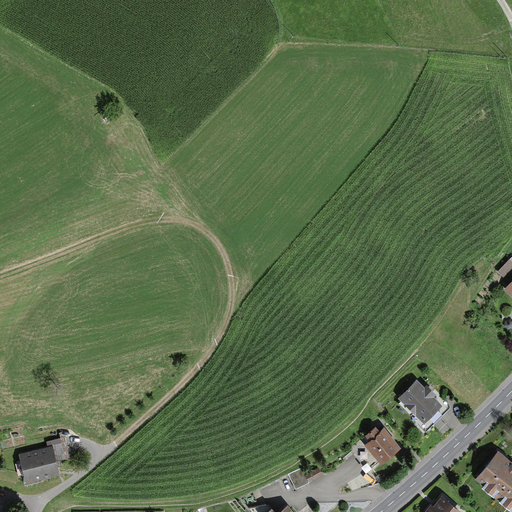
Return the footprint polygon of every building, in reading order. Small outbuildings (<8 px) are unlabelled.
[(442,403),(417,377),(398,395),(424,421),(442,403)] [(410,449),(392,428),(359,457),(374,474),(392,458),(395,462),(410,449)] [(55,451),(27,458),(34,483),(67,474),(64,463),(76,460),(70,438),(53,443),(55,451)] [(511,458),(505,454),(485,480),(511,501),(511,458)] [(471,511),(454,497),(441,511),(471,511)] [(295,511),(288,502),(276,511),(295,511)]
